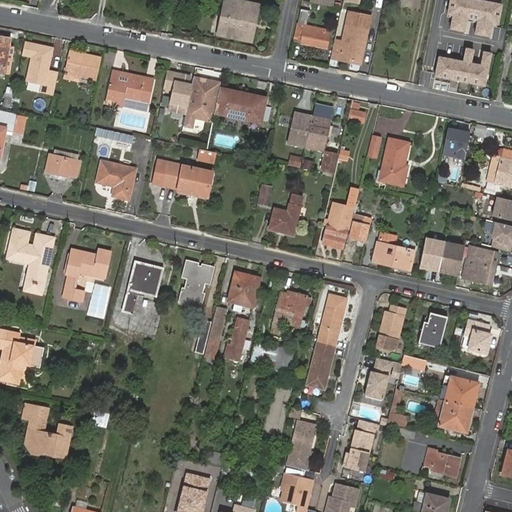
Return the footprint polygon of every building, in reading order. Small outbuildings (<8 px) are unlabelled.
[(253,26),(256,27),(260,7),(225,0),(217,37),(249,44),(253,26)] [(315,0),(314,5),(332,8),(333,0),(315,0)] [(498,25),(502,6),(472,0),(450,0),(447,15),(453,17),(450,30),(465,33),(467,19),(478,21),(475,35),(489,38),(492,24),(498,25)] [(302,11),(295,42),(327,48),(329,37),(307,33),(311,12),(302,11)] [(342,41),(334,39),(330,58),(339,60),(339,57),(357,60),(361,44),(364,45),(370,16),(348,11),(342,41)] [(0,73),(4,75),(11,39),(0,36),(0,73)] [(25,42),(22,56),(31,58),(26,81),(30,82),(38,45),(25,42)] [(360,64),(364,45),(361,44),(357,60),(339,57),(339,60),(360,64)] [(54,95),(59,73),(48,70),(52,48),(38,45),(30,82),(41,84),(39,92),(54,95)] [(439,58),(435,77),(485,87),(491,55),(484,53),(481,67),(471,64),(474,51),(466,50),(464,63),(439,58)] [(82,76),(97,79),(101,58),(69,51),(65,73),(82,76)] [(120,76),(120,73),(112,71),(105,104),(123,108),(126,98),(149,103),(155,80),(145,78),(144,82),(120,76)] [(81,82),(82,76),(65,73),(64,78),(81,82)] [(145,78),(120,73),(120,76),(144,82),(145,78)] [(187,115),(192,87),(189,86),(190,78),(167,73),(164,89),(174,92),(170,111),(187,115)] [(221,84),(194,79),(192,87),(187,115),(184,128),(190,129),(193,127),(195,119),(213,123),(220,89),(221,84)] [(220,89),(215,113),(261,122),(266,100),(220,89)] [(6,95),(4,108),(11,110),(14,96),(6,95)] [(147,113),(149,103),(126,98),(123,108),(147,113)] [(361,103),(354,101),(352,109),(359,110),(361,103)] [(359,110),(352,109),(349,118),(364,121),(366,112),(359,110)] [(19,117),(0,112),(0,116),(18,120),(19,117)] [(308,147),(315,116),(297,112),(290,144),(308,147)] [(18,120),(0,116),(0,157),(6,132),(15,134),(16,128),(18,120)] [(332,119),(315,116),(308,147),(326,151),(332,119)] [(18,120),(16,128),(15,134),(24,136),(25,130),(28,118),(19,117),(18,120)] [(474,136),(486,138),(488,130),(476,127),(474,136)] [(470,136),(459,134),(460,131),(449,129),(444,154),(466,159),(470,136)] [(136,136),(111,131),(109,139),(134,145),(136,136)] [(381,137),(372,135),(367,154),(377,156),(381,137)] [(389,137),(382,170),(381,170),(378,180),(384,182),(384,180),(403,185),(408,165),(405,164),(410,142),(389,137)] [(217,154),(202,151),(200,160),(214,164),(217,154)] [(56,152),(55,156),(77,161),(78,157),(56,152)] [(340,156),(328,153),(324,170),(336,173),(340,156)] [(300,167),(302,156),(289,154),(287,164),(300,167)] [(77,161),(55,156),(51,155),(47,173),(69,179),(70,176),(77,178),(81,162),(77,161)] [(347,158),(340,156),(338,163),(346,165),(347,158)] [(495,183),(511,187),(511,161),(492,156),(486,181),(495,183)] [(310,169),(313,160),(304,158),(302,167),(310,169)] [(102,162),(97,182),(116,187),(113,196),(129,200),(137,170),(102,162)] [(213,174),(168,164),(164,185),(179,189),(178,191),(208,197),(213,174)] [(272,187),(263,185),(259,203),(268,205),(272,187)] [(511,217),(511,200),(503,198),(499,213),(507,214),(506,216),(511,217)] [(275,209),(270,229),(292,235),(299,208),(298,208),(300,201),(292,199),(290,206),(289,205),(287,212),(275,209)] [(344,216),(332,213),(330,220),(328,227),(324,243),(341,248),(345,231),(348,229),(352,213),(345,212),(344,216)] [(353,223),(350,237),(366,241),(369,227),(371,219),(355,216),(353,223)] [(511,225),(500,223),(495,245),(511,249),(511,247),(511,225)] [(30,242),(33,230),(19,226),(15,239),(30,242)] [(41,232),(38,244),(44,245),(47,234),(41,232)] [(30,242),(15,239),(12,253),(36,259),(29,285),(43,288),(57,236),(47,234),(44,245),(38,244),(30,242)] [(380,243),(394,247),(396,238),(382,234),(380,243)] [(439,270),(444,246),(425,242),(420,265),(439,270)] [(415,252),(394,247),(380,243),(377,243),(373,262),(411,271),(415,252)] [(458,274),(462,257),(464,250),(444,246),(439,270),(458,274)] [(81,270),(108,276),(115,250),(102,247),(100,254),(75,248),(69,271),(73,272),(71,280),(79,282),(81,270)] [(471,248),(463,279),(491,286),(498,255),(471,248)] [(199,261),(200,259),(187,256),(182,274),(189,276),(187,284),(184,283),(181,298),(204,303),(208,289),(204,288),(207,280),(211,281),(216,263),(203,260),(203,262),(199,261)] [(137,261),(136,265),(165,271),(166,267),(137,261)] [(165,271),(136,265),(126,311),(136,314),(141,292),(159,296),(165,271)] [(234,302),(243,305),(252,307),(259,278),(236,273),(229,301),(234,302)] [(103,318),(110,286),(94,283),(87,315),(103,318)] [(70,285),(67,294),(83,298),(85,289),(77,287),(70,285)] [(318,340),(336,344),(349,295),(330,291),(318,340)] [(303,305),(306,296),(288,292),(287,295),(280,294),(272,329),(280,331),(282,322),(298,326),(303,305)] [(241,311),(243,305),(234,302),(232,310),(241,311)] [(383,334),(381,333),(378,346),(396,350),(407,306),(393,303),(391,311),(386,310),(382,328),(384,329),(383,334)] [(217,308),(212,327),(206,355),(214,357),(221,329),(226,310),(217,308)] [(424,321),(422,330),(442,335),(446,318),(429,313),(427,322),(424,321)] [(205,348),(213,317),(205,314),(197,346),(205,348)] [(239,359),(248,320),(237,318),(231,343),(228,342),(225,355),(239,359)] [(469,321),(465,335),(472,337),(469,349),(487,353),(490,339),(485,339),(486,334),(488,326),(469,321)] [(0,342),(5,344),(0,362),(0,374),(18,379),(22,360),(40,364),(44,344),(19,338),(21,331),(0,325),(0,342)] [(442,335),(422,330),(419,339),(440,344),(442,335)] [(472,337),(465,335),(462,347),(469,349),(472,337)] [(325,386),(336,344),(318,340),(307,382),(325,386)] [(279,346),(274,369),(287,372),(293,349),(279,346)] [(424,369),(427,360),(405,354),(403,363),(424,369)] [(390,376),(394,361),(378,357),(375,370),(372,369),(369,379),(372,379),(371,385),(368,384),(366,394),(385,398),(390,376)] [(399,378),(403,363),(394,361),(390,376),(399,378)] [(446,400),(473,407),(479,384),(452,377),(448,389),(446,400)] [(439,399),(446,400),(448,389),(442,388),(439,399)] [(97,398),(93,415),(107,419),(111,407),(102,405),(103,400),(97,398)] [(442,416),(446,400),(439,399),(436,414),(442,416)] [(466,431),(473,407),(446,400),(442,416),(439,425),(452,427),(458,429),(466,431)] [(44,430),(50,407),(28,402),(25,415),(33,417),(29,432),(32,433),(31,437),(28,436),(27,442),(32,450),(40,452),(40,449),(67,455),(74,425),(61,422),(59,433),(44,430)] [(301,408),(291,405),(289,412),(289,413),(291,414),(299,416),(301,408)] [(388,422),(407,427),(409,418),(390,413),(388,422)] [(63,414),(61,422),(74,425),(75,416),(63,414)] [(289,465),(308,470),(313,451),(310,450),(307,450),(308,446),(311,447),(317,424),(298,419),(287,464),(287,465),(289,465)] [(376,431),(378,423),(362,419),(360,427),(376,431)] [(401,427),(399,434),(414,438),(416,431),(401,427)] [(354,453),(351,452),(349,451),(345,465),(366,471),(376,433),(357,428),(352,447),(356,448),(354,453)] [(430,449),(426,464),(432,466),(431,470),(455,476),(459,458),(436,452),(436,451),(430,449)] [(211,450),(207,461),(219,465),(223,454),(211,450)] [(511,451),(508,450),(502,473),(511,475),(511,451)] [(305,469),(289,465),(287,474),(303,477),(305,469)] [(382,470),(379,478),(394,481),(396,474),(382,470)] [(303,477),(285,473),(281,490),(284,491),(281,502),(297,506),(295,511),(296,511),(305,511),(314,480),(303,477)] [(199,511),(207,482),(188,477),(178,511),(199,511)] [(335,499),(328,503),(326,511),(349,511),(351,506),(355,507),(360,490),(339,485),(335,499)] [(55,493),(54,499),(62,502),(64,494),(56,492),(55,493)] [(419,492),(416,503),(424,505),(427,494),(419,492)] [(446,511),(450,500),(427,494),(424,505),(416,503),(414,503),(411,511),(412,511),(446,511)]
